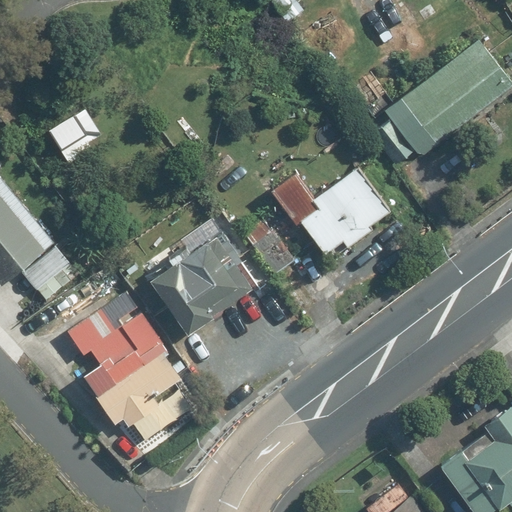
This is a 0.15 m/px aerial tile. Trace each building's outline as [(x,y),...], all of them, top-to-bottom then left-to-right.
[(394,0),(402,10),(416,1),(430,23),(463,0),(394,0)] [(511,75),(481,36),(386,108),(393,117),(384,123),(408,155),(417,148),(423,156),(511,88),(511,75)] [(374,221),(392,210),(363,164),(314,195),(299,172),(276,186),(299,223),(306,218),(327,251),(347,238),(351,244),(378,226),(374,221)] [(0,280),(4,285),(21,270),(45,300),(80,272),(0,172),(0,280)] [(265,218),(246,234),(277,270),(296,254),(265,218)] [(251,278),(221,233),(155,276),(191,329),(252,290),(246,281),(251,278)] [(98,394),(116,419),(123,415),(130,425),(155,407),(150,400),(187,373),(142,310),(117,328),(103,308),(74,329),(113,383),(98,394)] [(470,457),(464,447),(441,464),(476,511),(491,511),(511,498),(511,404),(485,424),(495,438),(470,457)] [(420,511),(407,495),(385,511),(420,511)]
